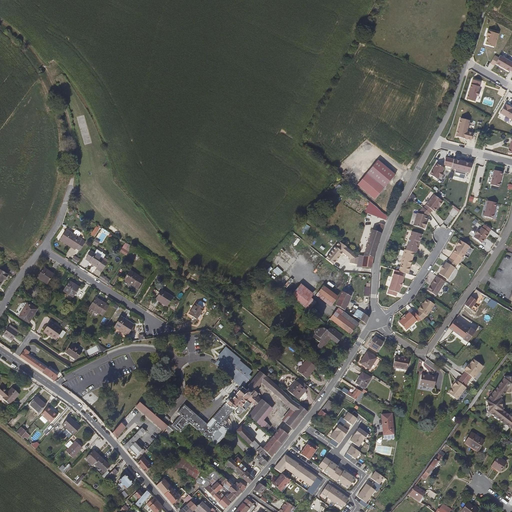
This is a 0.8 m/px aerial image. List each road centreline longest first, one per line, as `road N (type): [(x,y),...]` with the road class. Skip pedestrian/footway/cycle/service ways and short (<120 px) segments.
road 1 (residential): [(377,320),(228,511)]
road 2 (tertiary): [(172,511),(85,411),(13,359)]
road 3 (residential): [(377,320),(376,263),(391,215),(433,143)]
road 4 (track): [(0,22),(39,61),(59,105),(71,153),(68,188)]
road 5 (unknown): [(180,361),(212,362),(233,386),(206,409),(188,400),(178,368)]
road 6 (residential): [(511,221),(429,350)]
road 7 (residential): [(40,249),(155,329)]
